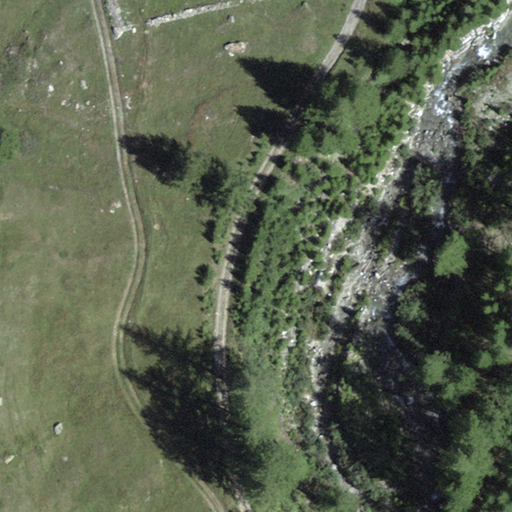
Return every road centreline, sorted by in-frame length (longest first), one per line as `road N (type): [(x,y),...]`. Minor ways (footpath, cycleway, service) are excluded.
road 1 (track): [(86,0),(143,258),(122,323),(138,404),(205,488),(213,511)]
road 2 (track): [(362,0),(223,269),(248,511)]
